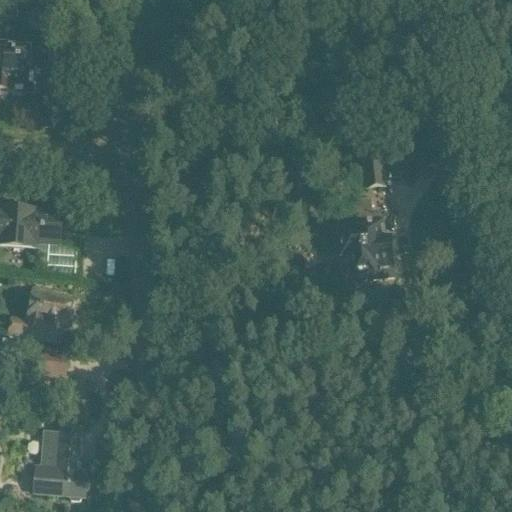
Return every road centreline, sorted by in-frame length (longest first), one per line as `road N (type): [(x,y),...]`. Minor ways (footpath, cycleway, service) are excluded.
road 1 (track): [(511,334),(476,226),(420,0)]
road 2 (residential): [(129,198),(141,284),(143,511)]
road 3 (residential): [(121,111),(239,0)]
